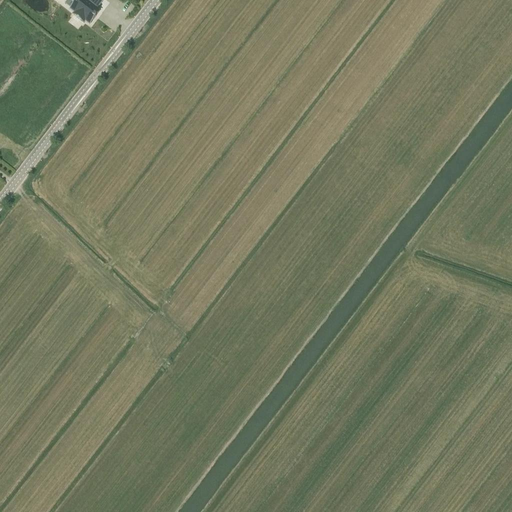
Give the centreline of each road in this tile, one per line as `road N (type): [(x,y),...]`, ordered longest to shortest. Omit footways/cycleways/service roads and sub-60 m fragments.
road 1 (track): [(12,186),(125,301),(186,388)]
road 2 (unclassified): [(0,203),(156,0)]
